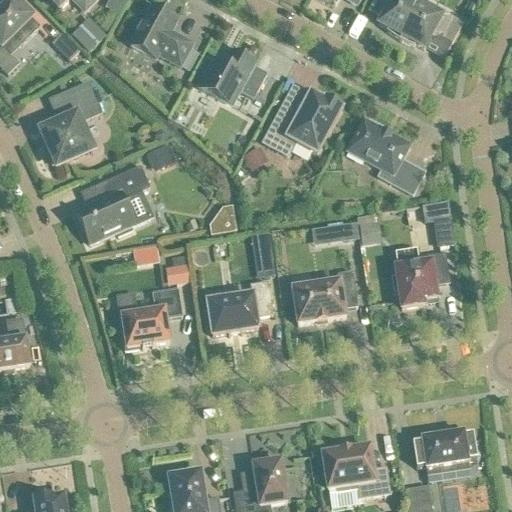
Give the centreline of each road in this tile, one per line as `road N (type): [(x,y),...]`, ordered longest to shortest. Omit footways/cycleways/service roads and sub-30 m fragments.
road 1 (residential): [(103,425),(511,365)]
road 2 (residential): [(103,425),(59,269),(0,140)]
road 3 (residential): [(474,128),(241,0)]
road 4 (residential): [(511,352),(474,128)]
